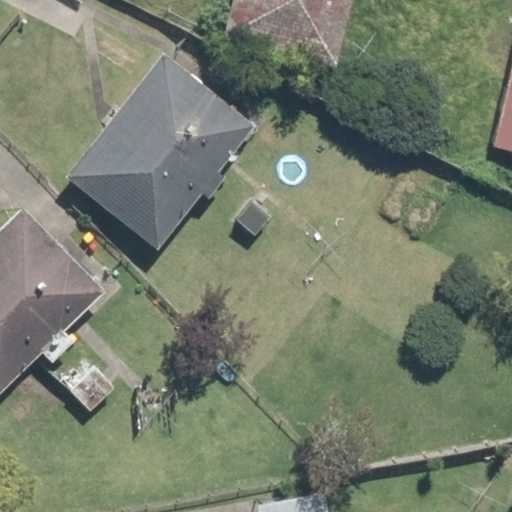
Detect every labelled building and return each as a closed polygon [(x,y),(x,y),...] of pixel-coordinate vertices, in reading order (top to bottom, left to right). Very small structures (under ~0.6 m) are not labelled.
[(217,0),(208,38),(320,67),(337,0),(217,0)] [(511,12),(480,148),(511,156),(511,12)] [(243,135),(151,58),(50,179),(142,256),(243,135)] [(265,216),(228,185),(203,215),(241,246),(265,216)] [(89,291),(10,210),(0,219),(0,382),(28,355),(38,365),(62,342),(50,329),(89,291)] [(75,350),(48,376),(83,413),(110,388),(75,350)] [(336,511),(329,480),(261,495),(264,511),(336,511)]
